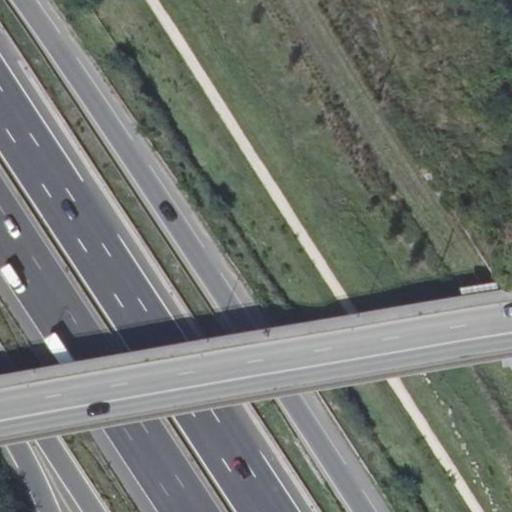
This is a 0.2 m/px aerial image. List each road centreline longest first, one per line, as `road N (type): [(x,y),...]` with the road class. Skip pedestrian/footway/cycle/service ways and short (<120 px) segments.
road 1 (motorway): [(359,511),(17,0)]
road 2 (primary): [(0,415),(511,326)]
road 3 (motorway): [(259,511),(0,114)]
road 4 (motorway): [(0,212),(196,511)]
road 5 (motorway): [(0,367),(95,511)]
